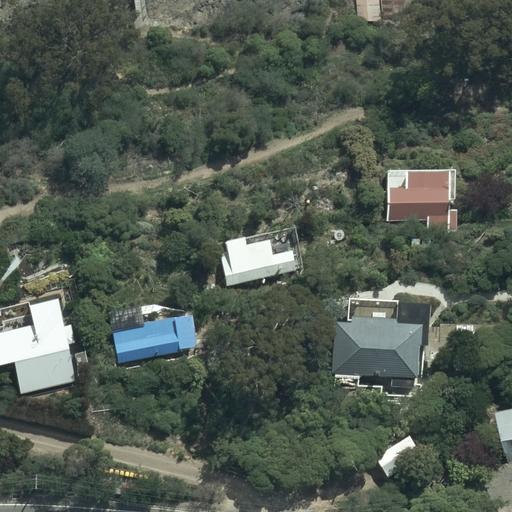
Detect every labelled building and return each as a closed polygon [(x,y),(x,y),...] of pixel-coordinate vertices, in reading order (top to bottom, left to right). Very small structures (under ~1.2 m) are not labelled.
[(381,0),(357,0),(358,16),(381,16),(381,0)] [(383,0),(384,21),(429,19),(428,0),(383,0)] [(456,167),(387,167),(387,229),(395,229),(395,220),(427,219),(427,234),(449,234),(449,231),(458,231),(457,207),(450,207),(450,201),(457,201),(456,167)] [(296,224),(227,240),(228,245),(219,247),(228,285),(306,267),(296,224)] [(4,329),(0,329),(0,363),(5,363),(15,361),(21,391),(78,379),(60,295),(30,301),(32,311),(2,317),(4,329)] [(415,377),(419,377),(421,342),(431,343),(433,299),(350,295),(349,319),(336,318),(333,372),(379,374),(379,375),(392,376),(392,386),(415,387),(415,377)] [(200,348),(192,309),(172,313),(172,315),(117,326),(117,330),(110,331),(117,365),(200,348)] [(511,405),(499,408),(511,468),(511,405)] [(411,433),(376,454),(389,476),(424,455),(411,433)]
